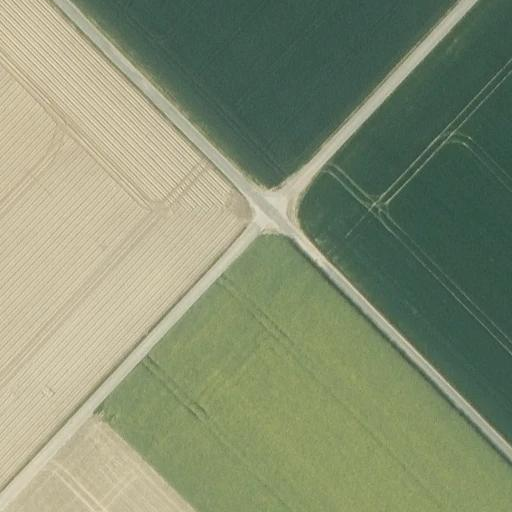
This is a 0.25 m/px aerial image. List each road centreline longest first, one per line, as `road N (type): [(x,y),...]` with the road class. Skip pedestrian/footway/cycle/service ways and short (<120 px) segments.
road 1 (track): [(472,0),(0,506)]
road 2 (track): [(511,453),(58,0)]
